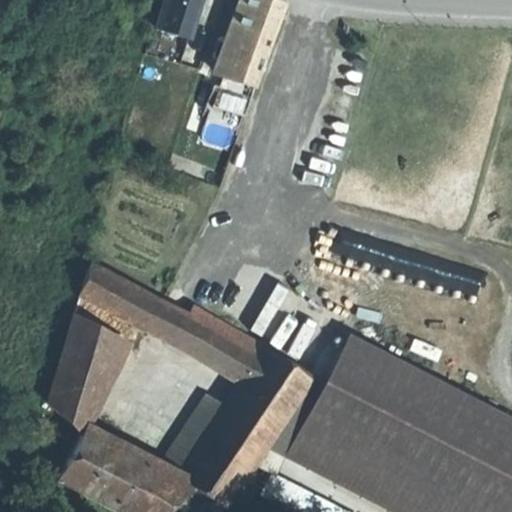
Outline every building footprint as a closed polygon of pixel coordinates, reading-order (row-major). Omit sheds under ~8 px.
[(164,0),(157,28),(188,38),(199,0),(164,0)] [(282,6),(262,0),(250,0),(222,78),(253,87),(282,6)] [(154,28),(110,15),(92,80),(133,93),(154,28)] [(157,28),(154,28),(147,54),(180,64),(188,38),(157,28)] [(180,64),(147,54),(134,93),(188,110),(199,71),(180,64)] [(222,78),(199,71),(188,110),(239,126),(253,87),(222,78)] [(186,316),(89,263),(79,295),(122,320),(241,384),(262,350),(242,338),(237,344),(211,331),(186,316)] [(122,320),(79,295),(48,402),(64,417),(90,381),(122,320)] [(203,315),(190,308),(186,316),(211,331),(216,322),(203,315)] [(243,336),(216,322),(211,331),(237,344),(242,338),(243,336)] [(511,511),(511,415),(348,332),(299,428),(462,511),(511,511)] [(241,384),(179,479),(192,487),(224,507),(309,378),(263,349),(262,350),(241,384)] [(90,381),(64,417),(82,433),(83,431),(88,433),(111,399),(90,381)] [(462,511),(299,428),(285,455),(395,511),(462,511)] [(119,510),(143,462),(88,433),(83,431),(82,433),(58,478),(119,510)] [(179,479),(143,462),(119,510),(123,511),(162,511),(192,487),(179,479)] [(365,511),(273,478),(264,502),(291,511),(365,511)] [(195,511),(211,511),(215,503),(201,498),(195,511)]
